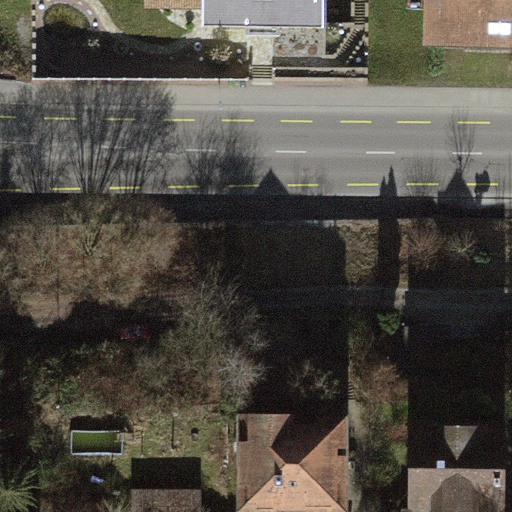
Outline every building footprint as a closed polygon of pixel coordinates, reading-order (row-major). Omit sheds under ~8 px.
[(212,12),(211,0),(149,0),(150,12),(212,12)] [(211,0),(212,12),(212,32),(333,33),(332,0),(211,0)] [(511,0),(437,0),(436,51),(511,52),(511,0)] [(263,418),(263,511),(375,511),(376,418),(263,418)] [(511,511),(511,427),(436,428),(435,511),(511,511)]
